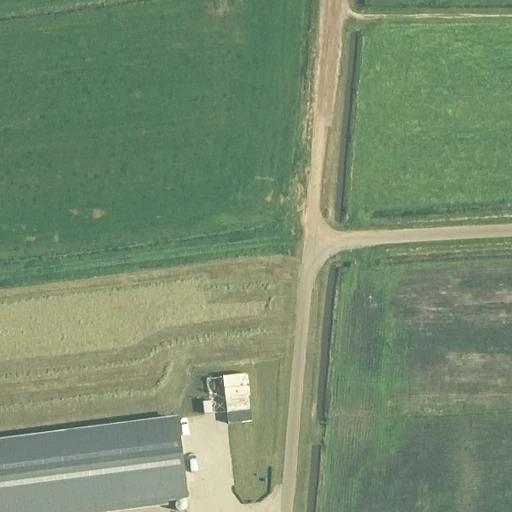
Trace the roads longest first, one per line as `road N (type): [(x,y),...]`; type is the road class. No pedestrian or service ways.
road 1 (unclassified): [(284,511),(308,239)]
road 2 (track): [(308,239),(330,0)]
road 3 (unclassified): [(511,236),(308,239)]
